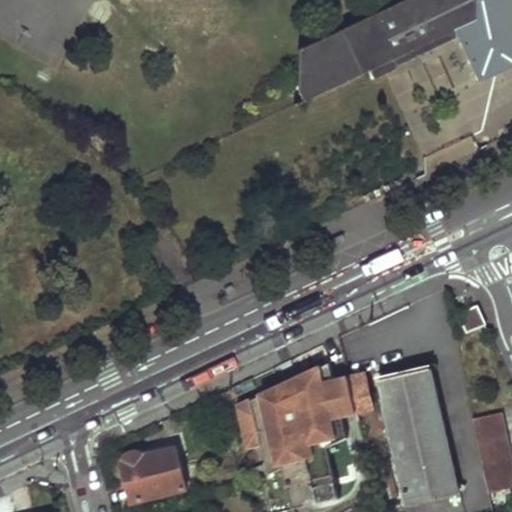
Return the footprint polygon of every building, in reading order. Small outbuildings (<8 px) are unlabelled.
[(511,0),(404,0),(300,49),(304,93),(308,101),(373,70),(377,78),(401,67),(400,64),(464,33),(497,18),(504,33),(511,29),(511,0)] [(497,18),(464,33),(486,79),(511,65),(511,29),(504,33),(497,18)] [(184,193),(172,221),(187,226),(198,200),(184,193)] [(477,304),(459,312),(468,332),(485,325),(477,304)] [(430,368),(375,381),(404,503),(459,491),(430,368)] [(347,379),(356,413),(373,409),(362,369),(346,371),(347,379)] [(237,407),(261,511),(297,511),(341,502),(328,449),(347,441),(342,418),(357,415),(356,413),(347,379),(333,382),(331,372),(311,374),(237,407)] [(230,391),(213,399),(219,411),(236,402),(233,396),(230,391)] [(194,395),(178,403),(181,409),(197,402),(194,395)] [(511,473),(499,413),(470,420),(486,494),(511,488),(511,473)] [(123,461),(133,503),(187,491),(177,450),(148,457),(135,452),(123,461)]
